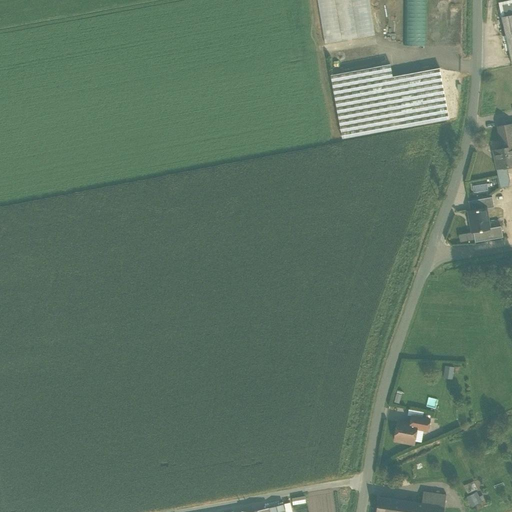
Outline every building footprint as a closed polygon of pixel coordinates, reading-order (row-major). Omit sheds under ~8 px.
[(368,0),(317,0),(325,44),(374,35),(368,0)] [(426,0),(404,0),(404,46),(426,46),(426,0)] [(511,2),(499,5),(501,17),(511,14),(511,2)] [(511,14),(501,17),(511,65),(511,14)] [(390,64),(330,75),(342,139),(449,119),(439,68),(392,77),(390,64)] [(511,134),(510,125),(496,128),(501,148),(511,146),(511,147),(511,134)] [(501,148),(494,150),(496,159),(493,160),(496,171),(507,168),(511,167),(511,147),(511,146),(501,148)] [(507,168),(496,171),(500,188),(508,187),(510,180),(507,168)] [(471,192),(487,191),(486,183),(471,184),(471,192)] [(492,197),(468,201),(470,211),(486,208),(494,207),(492,197)] [(470,211),(468,211),(472,232),(473,232),(475,242),(503,237),(501,226),(490,228),(486,208),(470,211)] [(443,377),(452,378),(453,365),(444,365),(443,377)] [(413,410),(412,416),(424,419),(425,412),(413,410)] [(417,425),(428,427),(429,420),(424,419),(412,416),(410,424),(417,425)] [(408,425),(397,423),(394,440),(414,444),(417,425),(410,424),(410,423),(408,425)] [(477,491),(481,502),(488,500),(484,488),(477,491)] [(446,496),(423,492),(421,503),(445,507),(446,496)] [(475,493),(467,497),(472,506),(480,501),(475,493)] [(402,500),(378,496),(375,511),(388,511),(390,507),(400,509),(402,500)] [(421,503),(402,500),(400,509),(390,507),(388,511),(443,511),(445,507),(421,503)]
